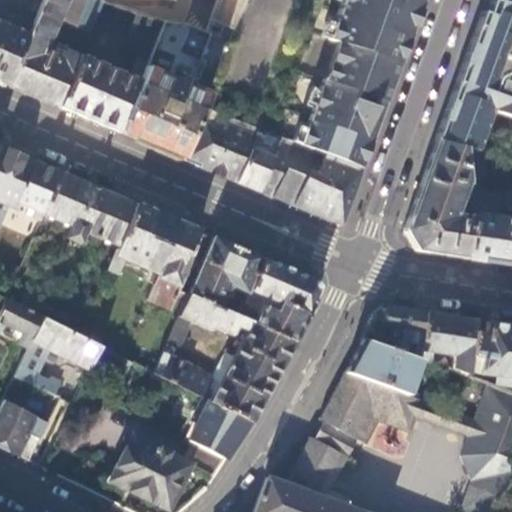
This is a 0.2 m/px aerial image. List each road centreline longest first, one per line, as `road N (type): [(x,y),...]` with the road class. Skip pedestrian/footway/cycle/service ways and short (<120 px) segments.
road 1 (secondary): [(0,111),(359,265)]
road 2 (residential): [(359,265),(269,433),(206,511)]
road 3 (tertiary): [(457,0),(359,265)]
road 4 (secondary): [(359,265),(511,289)]
